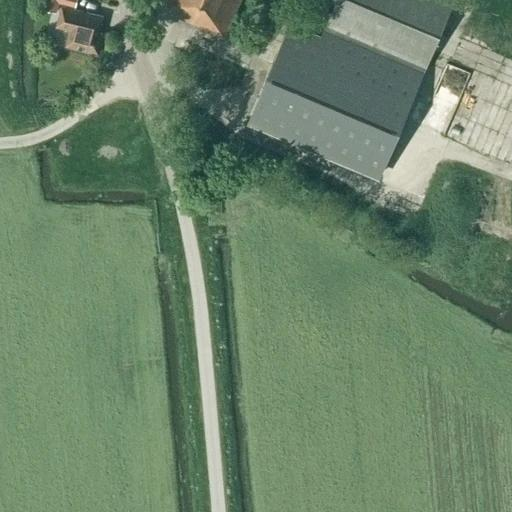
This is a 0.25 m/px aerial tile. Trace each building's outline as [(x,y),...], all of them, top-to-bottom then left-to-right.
[(75,0),(44,0),(42,9),(56,13),(59,3),(74,7),(75,0)] [(239,0),(161,0),(159,5),(176,12),(174,16),(223,37),(239,0)] [(453,0),(336,0),(320,41),(289,28),(250,118),(381,173),(453,0)] [(98,34),(102,18),(61,8),(56,28),(69,31),(65,47),(97,55),(102,35),(98,34)] [(511,186),(501,183),(473,279),(509,289),(511,279),(511,186)]
